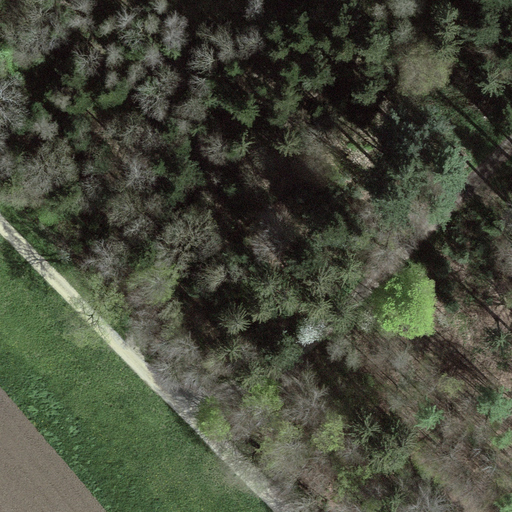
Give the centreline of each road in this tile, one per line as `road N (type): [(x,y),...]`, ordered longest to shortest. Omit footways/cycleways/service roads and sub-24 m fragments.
road 1 (track): [(179,405),(246,383),(298,352),(390,274),(511,146)]
road 2 (track): [(0,222),(284,511)]
